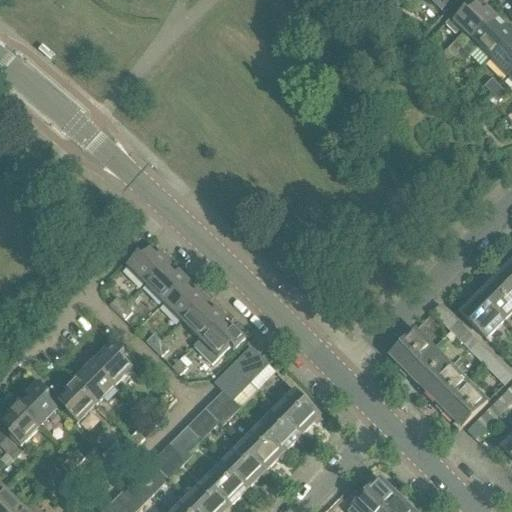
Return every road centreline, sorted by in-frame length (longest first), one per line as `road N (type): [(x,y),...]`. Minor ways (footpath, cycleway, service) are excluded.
road 1 (residential): [(339,381),(511,203)]
road 2 (residential): [(339,381),(164,212)]
road 3 (residential): [(142,464),(190,417),(191,400),(85,295)]
road 4 (residential): [(164,212),(0,64)]
road 5 (residential): [(471,511),(382,423)]
road 6 (residential): [(293,511),(382,423)]
